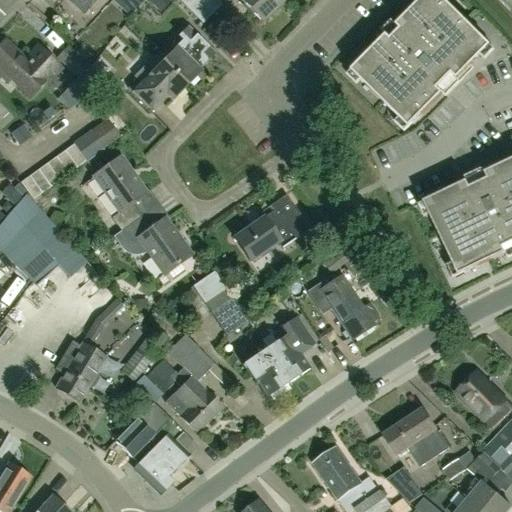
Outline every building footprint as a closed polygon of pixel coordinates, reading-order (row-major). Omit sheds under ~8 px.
[(67,0),(82,13),(94,0),(110,0),(131,18),(145,1),(144,0),(67,0)] [(171,2),(168,0),(156,0),(152,5),(160,13),(171,2)] [(213,15),(197,0),(177,0),(203,25),(213,15)] [(197,0),(213,15),(222,5),(216,0),(197,0)] [(285,0),(284,0),(238,0),(262,23),(285,0)] [(370,51),(355,67),(360,72),(364,77),(360,81),(380,100),(399,119),(403,115),(408,120),(413,125),(427,110),(442,95),(437,89),(445,81),(453,74),(458,79),(475,61),(490,46),(463,20),(442,0),(429,0),(427,3),(424,0),(421,0),(409,13),(396,26),(400,30),(395,35),(390,40),(386,36),(370,51)] [(511,0),(498,0),(511,13),(511,0)] [(161,63),(185,87),(200,72),(195,67),(212,51),(188,27),(179,37),(183,41),(161,63)] [(28,63),(5,41),(0,45),(0,70),(29,97),(45,79),(49,83),(62,70),(40,50),(28,63)] [(83,46),(75,54),(85,63),(92,55),(83,46)] [(85,63),(75,54),(68,47),(55,60),(76,80),(63,94),(73,109),(96,91),(86,77),(85,75),(83,73),(89,66),(85,63)] [(185,87),(161,63),(140,84),(135,80),(127,89),(151,113),(167,97),(171,101),(185,87)] [(91,133),(102,148),(118,137),(106,122),(91,133)] [(22,126),(6,139),(9,142),(11,143),(16,147),(18,148),(31,138),(22,126)] [(102,148),(91,133),(73,146),(85,162),(102,148)] [(85,162),(73,146),(20,184),(32,200),(85,162)] [(93,177),(118,213),(145,193),(120,158),(93,177)] [(428,201),(433,213),(428,216),(453,265),(458,262),(463,274),(505,254),(503,249),(511,244),(511,160),(487,173),(490,179),(469,189),(466,182),(428,201)] [(19,185),(5,199),(14,208),(23,198),(25,196),(27,194),(19,185)] [(0,252),(22,274),(23,274),(45,253),(68,279),(85,264),(86,263),(26,197),(25,196),(23,198),(14,208),(10,213),(0,225),(0,252)] [(310,229),(286,196),(270,207),(273,212),(234,240),(249,262),(277,243),(282,249),(310,229)] [(118,213),(110,218),(115,225),(120,232),(121,233),(128,227),(118,213)] [(120,232),(113,237),(118,243),(122,250),(127,254),(133,256),(139,256),(144,254),(146,252),(155,264),(163,276),(157,280),(163,287),(174,279),(185,272),(179,264),(184,260),(190,257),(177,239),(164,221),(157,226),(151,231),(146,224),(141,217),(128,227),(121,233),(120,232)] [(357,270),(343,249),(320,265),(326,274),(343,262),(351,274),(357,270)] [(10,264),(0,254),(0,268),(3,272),(5,270),(7,273),(11,268),(9,266),(10,264)] [(204,305),(226,290),(215,273),(192,288),(204,305)] [(329,309),(351,342),(375,326),(373,323),(378,320),(378,316),(371,305),(367,304),(362,307),(353,293),(353,294),(342,277),(326,287),(337,304),(329,309)] [(181,290),(164,298),(176,323),(192,316),(181,290)] [(226,290),(204,305),(210,314),(232,299),(226,290)] [(93,319),(81,340),(90,345),(101,326),(122,306),(115,299),(93,319)] [(239,310),(232,299),(210,314),(217,325),(239,310)] [(147,315),(147,301),(134,302),(134,315),(147,315)] [(239,310),(217,325),(226,338),(248,323),(239,310)] [(285,337),(266,350),(289,384),(309,370),(300,356),(315,346),(296,318),(280,330),(285,337)] [(157,362),(148,371),(167,391),(175,383),(180,388),(164,404),(196,436),(222,409),(203,390),(207,386),(201,380),(208,373),(230,394),(236,388),(183,336),(166,355),(182,370),(177,375),(163,362),(159,366),(157,362)] [(143,376),(148,371),(157,362),(164,355),(147,338),(120,372),(134,384),(143,376)] [(55,390),(77,404),(88,387),(90,388),(93,387),(97,380),(97,377),(95,375),(104,359),(82,345),(80,349),(72,344),(56,370),(64,375),(55,390)] [(289,384),(266,350),(241,366),(255,386),(258,384),(268,398),(289,384)] [(511,406),(507,402),(506,403),(477,373),(456,393),(485,423),(492,431),(511,411),(511,406)] [(148,407),(151,404),(161,394),(143,376),(134,384),(130,388),(148,407)] [(170,423),(152,405),(132,426),(115,444),(130,458),(131,458),(134,461),(170,423)] [(396,456),(407,449),(420,469),(449,450),(424,411),(383,437),(396,456)] [(499,469),(506,475),(507,477),(511,471),(511,459),(510,458),(511,456),(511,420),(483,453),(499,469)] [(170,423),(134,461),(138,465),(133,469),(160,496),(173,483),(168,478),(189,457),(173,442),(181,433),(170,423)] [(337,501),(338,501),(345,511),(353,511),(354,511),(387,511),(392,509),(381,492),(380,493),(370,478),(361,484),(337,448),(313,465),(337,501)] [(473,463),(490,479),(499,469),(483,453),(473,463)] [(470,469),(469,468),(462,457),(444,470),(438,462),(432,466),(436,473),(432,476),(439,486),(447,480),(450,484),(468,471),(470,469)] [(0,511),(7,511),(29,477),(7,464),(0,475),(0,511)] [(405,469),(386,481),(410,505),(423,496),(405,469)] [(483,483),(475,492),(468,502),(480,511),(508,511),(511,507),(487,487),(483,483)] [(68,511),(51,497),(37,511),(68,511)] [(415,510),(416,511),(439,511),(424,499),(415,510)] [(267,511),(259,502),(246,511),(267,511)] [(480,511),(468,502),(460,510),(453,504),(446,511),(445,511),(480,511)]
